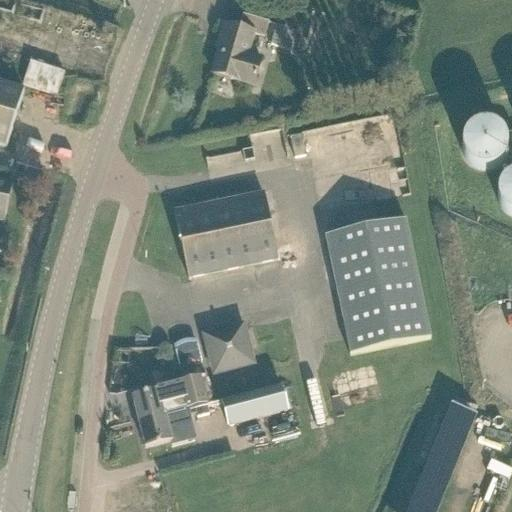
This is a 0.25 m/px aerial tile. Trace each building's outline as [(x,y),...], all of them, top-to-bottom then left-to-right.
[(277,27),(270,48),(290,54),(301,16),(293,14),(288,30),(277,27)] [(223,42),(213,77),(239,85),(239,84),(255,89),(264,60),(247,55),(253,37),(264,40),(269,26),(244,18),(240,32),(224,27),(219,41),(223,42)] [(31,64),(23,88),(57,98),(65,75),(31,64)] [(0,85),(0,149),(7,152),(26,94),(0,85)] [(511,164),(511,146),(511,145),(508,141),(504,137),(499,134),(494,133),(488,133),(482,135),(477,137),(473,141),(470,146),(469,152),(469,157),(470,163),(472,168),(476,172),(481,176),(486,177),(492,178),(497,177),(503,175),(507,172),(511,167),(511,164)] [(252,152),(243,154),(245,165),(254,163),(252,152)] [(511,181),(511,182),(507,185),(503,189),(501,194),(499,199),(500,205),(502,210),(505,214),(509,218),(511,218),(511,181)] [(0,182),(0,223),(5,224),(14,185),(0,182)] [(176,215),(175,215),(189,282),(277,264),(264,197),(176,215)] [(406,222),(326,239),(351,358),(431,341),(406,222)] [(253,367),(253,366),(265,363),(271,383),(294,377),(279,319),(255,324),(262,349),(249,352),(243,329),(230,332),(229,329),(217,332),(218,335),(205,339),(215,378),(253,367)] [(158,395),(133,401),(139,426),(188,414),(195,412),(207,409),(200,382),(181,387),(157,393),(158,395)] [(281,389),(222,405),(228,430),(288,414),(281,389)] [(207,409),(195,412),(197,420),(210,416),(208,409),(207,409)] [(188,414),(139,426),(145,452),(171,445),(172,449),(188,445),(183,427),(191,425),(188,414)]
